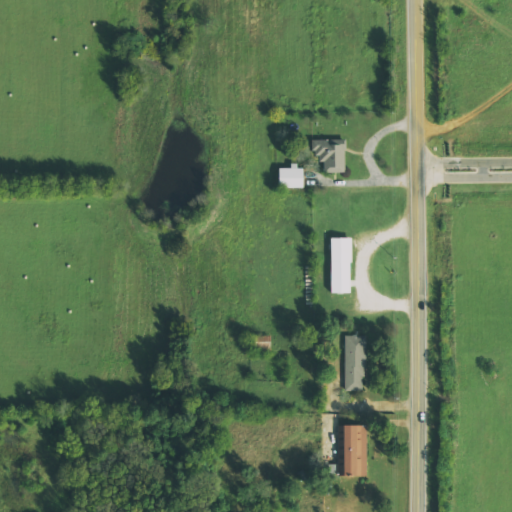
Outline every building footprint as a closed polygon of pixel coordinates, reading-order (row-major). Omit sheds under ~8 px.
[(314,140),(314,163),(324,162),(324,173),(345,173),(345,140),(314,140)] [(278,188),(303,188),(303,166),(278,167),(278,188)] [(330,293),(329,238),(351,238),(351,263),(349,263),(349,293),(330,293)] [(270,335),(254,336),(254,354),(271,353),(270,335)] [(345,336),(344,391),(364,392),(365,336),(345,336)] [(337,426),(338,477),(367,476),(366,426),(337,426)]
